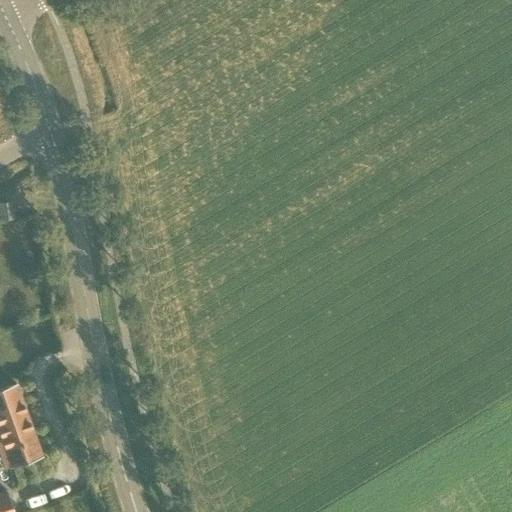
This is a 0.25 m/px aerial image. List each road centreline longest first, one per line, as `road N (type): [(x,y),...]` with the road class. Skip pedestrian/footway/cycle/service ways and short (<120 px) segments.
road 1 (secondary): [(134,511),(49,135)]
road 2 (secondary): [(49,135),(7,22)]
